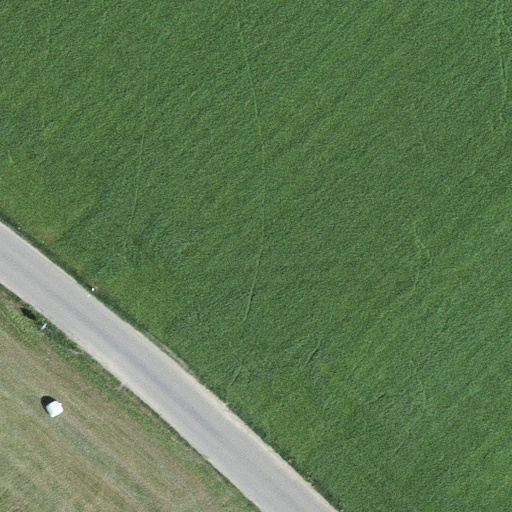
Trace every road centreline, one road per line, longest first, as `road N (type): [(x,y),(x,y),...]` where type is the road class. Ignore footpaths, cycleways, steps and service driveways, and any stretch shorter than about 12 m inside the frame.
road 1 (unclassified): [(279,511),(122,356)]
road 2 (residential): [(122,356),(0,261)]
